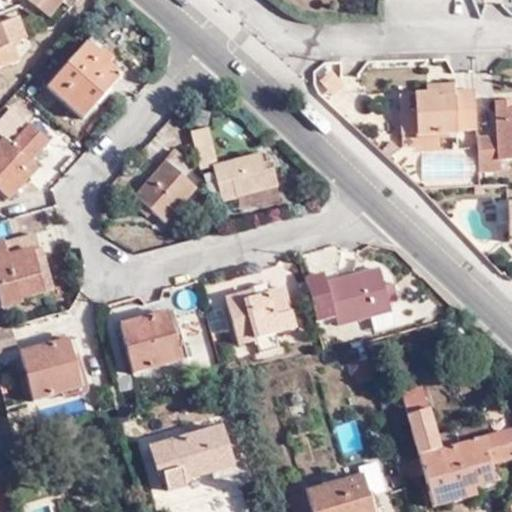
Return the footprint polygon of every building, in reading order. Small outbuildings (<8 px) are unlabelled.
[(3,0),(7,3),(13,0),(28,0),(51,19),(67,0),(3,0)] [(116,4),(108,14),(131,34),(139,25),(116,4)] [(0,27),(0,70),(15,65),(9,49),(10,49),(15,46),(28,41),(20,20),(0,27)] [(52,86),(88,116),(125,73),(89,42),(52,86)] [(17,51),(15,46),(10,49),(15,65),(23,62),(19,50),(17,51)] [(333,71),(320,82),(334,98),(346,87),(333,71)] [(476,131),(473,90),(455,91),(455,85),(438,86),(439,94),(427,94),(399,96),(402,136),(418,135),(418,138),(458,136),(458,132),(476,131)] [(439,94),(438,86),(427,86),(427,94),(439,94)] [(477,142),(479,176),(500,174),(499,164),(511,163),(511,106),(496,107),(497,141),(477,142)] [(0,144),(0,193),(4,190),(14,199),(35,176),(27,170),(52,142),(24,118),(0,144)] [(242,186),(246,201),(290,190),(285,172),(276,174),(270,157),(228,169),(217,135),(200,140),(204,160),(210,177),(222,173),(226,190),(242,186)] [(164,153),(165,154),(180,168),(188,158),(172,143),(164,153)] [(180,168),(165,154),(134,191),(162,216),(193,180),(180,168)] [(231,205),(246,201),(242,186),(226,190),(231,205)] [(0,246),(0,287),(6,309),(25,304),(24,300),(48,293),(38,255),(43,253),(39,236),(0,246)] [(302,281),(314,322),(334,317),(336,325),(371,315),(387,310),(384,300),(380,288),(374,269),(324,284),(321,275),(302,281)] [(387,286),(380,288),(384,300),(391,299),(387,286)] [(248,291),(248,294),(251,301),(267,297),(266,295),(264,288),(248,291)] [(244,303),(242,296),(224,301),(236,346),(254,341),(274,335),(293,330),(283,291),(266,295),(267,297),(251,301),(244,303)] [(248,294),(242,296),(244,303),(251,301),(248,294)] [(389,320),(387,310),(371,315),(374,325),(389,320)] [(122,326),(136,375),(182,360),(169,313),(122,326)] [(15,328),(0,331),(0,353),(21,348),(15,328)] [(278,347),(274,335),(254,341),(258,353),(278,347)] [(21,352),(33,396),(77,384),(66,340),(21,352)] [(359,381),(373,378),(369,359),(354,363),(359,381)] [(417,448),(437,443),(435,433),(420,384),(400,389),(417,448)] [(461,436),(489,428),(486,418),(458,426),(461,436)] [(341,425),(347,453),(362,450),(357,422),(341,425)] [(490,432),(489,428),(461,436),(463,446),(440,452),(440,453),(437,443),(417,448),(419,454),(398,461),(403,482),(424,476),(434,507),(472,498),(470,489),(495,482),(491,465),(498,463),(511,459),(511,429),(511,426),(490,432)] [(437,443),(461,436),(458,426),(435,433),(437,443)] [(234,467),(230,453),(223,429),(151,451),(159,480),(165,479),(170,493),(187,488),(186,482),(213,473),(234,467)] [(463,446),(461,436),(437,443),(440,453),(440,452),(463,446)] [(239,450),(230,453),(234,467),(213,473),(216,481),(245,472),(239,450)] [(505,489),(498,463),(491,465),(495,482),(470,489),(472,498),(505,489)] [(294,511),(372,511),(371,503),(376,502),(373,492),(367,494),(363,479),(291,499),(294,511)]
